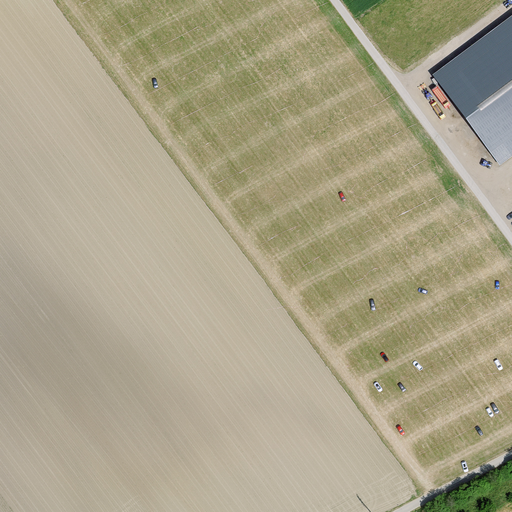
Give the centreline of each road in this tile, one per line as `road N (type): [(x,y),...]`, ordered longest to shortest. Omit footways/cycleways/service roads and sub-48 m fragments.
road 1 (track): [(511,241),(333,0)]
road 2 (track): [(511,7),(399,87)]
road 3 (unclassified): [(400,511),(511,454)]
